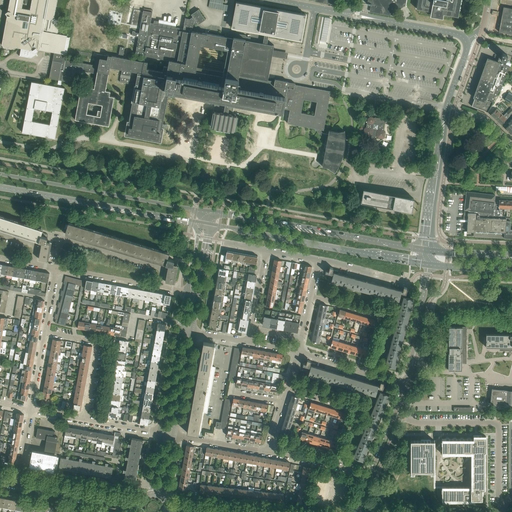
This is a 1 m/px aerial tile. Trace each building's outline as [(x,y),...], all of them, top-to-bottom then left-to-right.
[(10,0),(8,11),(5,13),(7,16),(2,44),(4,47),(12,48),(14,46),(21,48),(20,55),(19,55),(19,56),(31,58),(36,54),(37,56),(37,55),(35,52),(38,51),(37,49),(38,48),(59,52),(64,53),(64,54),(66,55),(69,38),(66,37),(67,36),(57,34),(60,21),(54,20),(54,18),(55,11),(55,10),(56,9),(55,9),(57,1),(56,0),(10,0)] [(209,0),(208,8),(228,11),(229,5),(223,4),(223,0),(209,0)] [(323,0),(323,2),(336,5),(336,0),(367,0),(367,4),(371,5),(371,9),(377,10),(378,6),(388,8),(391,11),(402,4),(405,4),(405,7),(406,7),(406,0),(417,0),(416,9),(431,11),(430,16),(442,18),(443,14),(458,16),(460,0),(323,0)] [(64,54),(64,53),(59,52),(57,61),(53,61),(48,84),(32,81),(22,132),(55,138),(65,87),(60,87),(61,81),(68,82),(70,71),(73,69),(88,72),(97,74),(94,88),(91,87),(90,92),(80,90),(75,119),(109,126),(114,97),(109,96),(110,91),(106,90),(110,67),(122,69),(121,74),(130,76),(130,78),(121,77),(120,82),(129,84),(135,85),(129,121),(127,120),(124,135),(161,142),(164,127),(162,127),(163,124),(168,93),(168,91),(215,100),(213,109),(224,111),(223,114),(222,114),(223,112),(220,112),(220,113),(215,112),(214,113),(213,112),(210,126),(212,126),(212,127),(216,128),(216,129),(215,129),(230,132),(229,132),(229,130),(233,131),(234,131),(234,130),(235,131),(238,117),(236,117),(236,116),(228,115),(228,112),(233,113),(234,103),(283,112),(283,108),(290,109),(287,123),(315,128),(314,129),(315,130),(316,130),(317,129),(321,136),(328,137),(328,134),(323,133),(320,129),(323,130),(330,91),(295,85),(295,84),(295,83),(288,82),(288,81),(275,79),(274,81),(268,80),(272,55),(273,55),(274,55),(275,54),(275,53),(275,52),(274,51),(273,51),(274,45),(267,44),(269,34),(301,40),(306,14),(302,14),(300,13),(237,2),(232,27),(264,33),(263,43),(250,41),(251,36),(250,36),(250,37),(246,36),(246,35),(234,33),(234,35),(225,33),(224,37),(202,33),(192,31),(193,24),(196,22),(198,25),(205,20),(198,9),(191,14),(193,17),(190,19),(185,18),(183,29),(175,27),(175,30),(158,27),(159,21),(154,20),(154,23),(150,23),(152,12),(143,10),(143,12),(141,11),(141,10),(134,9),(131,24),(140,26),(139,33),(135,32),(135,31),(133,31),(132,35),(139,36),(135,54),(169,60),(167,66),(163,66),(162,70),(147,67),(148,62),(106,55),(106,56),(97,54),(95,65),(65,60),(66,55),(64,54)] [(503,32),(511,33),(511,7),(507,7),(503,32)] [(325,17),(321,41),(327,42),(331,18),(325,17)] [(474,98),(471,106),(488,112),(502,85),(510,66),(503,64),(504,60),(505,60),(507,54),(502,53),(501,56),(499,56),(497,62),(487,58),(482,74),(480,73),(479,77),(480,77),(473,97),(474,98)] [(490,115),(501,125),(510,116),(511,113),(511,109),(510,108),(503,116),(496,109),(490,115)] [(363,134),(365,135),(370,136),(370,137),(373,141),(377,138),(377,137),(383,138),(384,137),(385,132),(384,130),(386,119),(375,117),(373,118),(373,117),(370,117),(368,118),(368,121),(368,122),(367,123),(366,127),(364,128),(363,134)] [(323,165),(322,166),(324,166),(323,167),(329,168),(334,172),(336,170),(337,169),(337,168),(338,166),(339,165),(339,164),(340,162),(341,161),(341,160),(342,159),(342,158),(342,156),(343,155),(343,154),(343,153),(344,151),(344,150),(344,148),(344,147),(345,146),(345,144),(345,143),(345,142),(345,140),(345,139),(345,138),(345,136),(345,135),(345,133),(344,131),(337,132),(329,131),(328,134),(328,137),(322,165),(323,165)] [(204,177),(212,179),(215,165),(207,163),(204,177)] [(414,198),(410,198),(411,195),(375,191),(364,189),(361,203),(411,212),(413,202),(414,198)] [(504,217),(505,208),(498,208),(499,200),(494,200),(495,195),(494,194),(493,194),(487,194),(486,194),(467,191),(466,191),(464,210),(465,210),(465,213),(464,213),(463,222),(468,222),(468,225),(467,225),(468,225),(468,228),(467,228),(468,228),(467,231),(475,232),(474,236),(473,236),(511,237),(511,229),(510,229),(510,217),(504,217)] [(42,233),(43,230),(0,216),(0,228),(7,230),(14,232),(14,233),(21,235),(21,234),(28,237),(35,239),(39,240),(39,241),(42,242),(39,259),(47,261),(47,260),(50,244),(46,243),(48,235),(48,234),(47,234),(44,233),(42,233)] [(177,267),(176,266),(173,266),(174,260),(167,258),(168,255),(169,253),(68,223),(68,225),(66,224),(64,229),(66,229),(65,233),(69,234),(69,235),(76,237),(76,236),(83,238),(83,239),(90,241),(90,240),(98,243),(97,243),(104,245),(105,245),(112,247),(112,248),(119,250),(119,249),(126,251),(126,252),(133,254),(133,253),(141,256),(148,258),(155,260),(155,261),(162,263),(162,262),(166,263),(165,265),(168,265),(165,282),(173,283),(177,267)] [(225,261),(225,262),(228,263),(228,261),(231,261),(233,251),(227,250),(226,255),(221,254),(220,260),(225,261)] [(251,255),(245,254),(244,261),(243,264),(250,265),(250,262),(251,255)] [(400,297),(403,297),(405,297),(406,294),(407,288),(404,287),(402,291),(337,273),(338,271),(333,270),(333,268),(330,267),(329,267),(328,271),(326,270),(325,272),(328,273),(331,274),(330,278),(332,279),(331,282),(331,281),(331,282),(399,300),(400,297)] [(219,268),(217,275),(225,276),(227,276),(228,277),(229,270),(224,269),(219,268)] [(43,272),(41,282),(48,283),(49,273),(43,272)] [(247,273),(246,280),(255,281),(256,275),(247,273)] [(246,280),(245,286),(254,288),(255,281),(246,280)] [(70,283),(67,282),(64,281),(64,282),(65,283),(64,288),(74,290),(76,284),(75,284),(74,284),(72,283),(70,283)] [(216,281),(215,287),(225,289),(226,285),(225,285),(225,283),(216,281)] [(245,286),(243,292),(253,294),(254,288),(245,286)] [(215,287),(214,293),(224,295),(225,289),(215,287)] [(73,296),(74,290),(64,288),(63,292),(61,292),(61,293),(73,296)] [(151,301),(152,292),(146,291),(145,299),(144,302),(149,303),(149,301),(151,301)] [(71,302),(73,296),(61,293),(61,294),(62,294),(61,299),(71,302)] [(158,293),(156,305),(159,305),(160,302),(163,303),(165,294),(158,293)] [(214,293),(213,300),(223,302),(224,295),(214,293)] [(169,305),(171,295),(165,294),(163,303),(163,305),(167,305),(169,305)] [(399,314),(408,316),(410,312),(410,311),(410,310),(411,310),(412,307),(411,306),(411,305),(412,304),(413,300),(413,299),(405,297),(403,297),(402,302),(400,309),(399,314)] [(70,308),(71,302),(61,299),(60,304),(58,303),(58,304),(70,308)] [(213,300),(212,306),(222,308),(223,302),(213,300)] [(68,313),(70,308),(58,304),(58,306),(59,306),(58,311),(68,313)] [(241,305),(240,311),(249,313),(250,307),(241,305)] [(267,326),(267,325),(269,326),(271,316),(272,310),(265,309),(262,324),(263,325),(267,326)] [(272,310),(271,316),(269,326),(270,326),(274,327),(276,327),(278,316),(279,311),(272,310)] [(55,316),(67,319),(68,313),(58,311),(57,315),(55,315),(55,316)] [(279,311),(278,316),(276,327),(277,327),(277,328),(281,328),(283,328),(286,312),(279,311)] [(211,312),(209,319),(220,320),(220,318),(228,320),(228,316),(221,314),(211,312)] [(286,312),(283,328),(284,328),(283,329),(288,330),(288,329),(290,329),(292,316),(293,313),(286,312)] [(293,313),(292,316),(290,329),(290,330),(295,331),(295,330),(297,331),(301,315),(300,315),(293,313)] [(77,328),(84,329),(86,315),(84,314),(83,318),(82,318),(82,321),(79,321),(77,328)] [(408,316),(399,314),(397,319),(396,326),(394,331),(404,333),(405,329),(405,328),(406,327),(407,324),(406,323),(407,322),(407,321),(408,316)] [(55,322),(65,325),(67,319),(55,316),(55,317),(56,317),(55,322)] [(213,326),(218,327),(220,320),(209,319),(208,325),(213,326)] [(103,325),(102,332),(108,333),(109,326),(110,320),(107,320),(107,323),(106,323),(106,326),(103,325)] [(154,329),(155,329),(165,331),(166,324),(155,322),(154,329)] [(246,332),(247,325),(238,324),(237,331),(242,331),(246,332)] [(466,361),(466,327),(449,327),(448,370),(462,370),(462,361),(466,361)] [(404,333),(394,331),(393,336),(391,343),(390,348),(399,351),(401,346),(401,345),(401,344),(402,344),(403,341),(402,340),(402,339),(402,338),(404,333)] [(486,336),(486,347),(499,347),(500,347),(500,350),(511,349),(511,334),(486,334),(486,336)] [(153,341),(162,343),(164,337),(155,335),(153,335),(152,339),(153,339),(153,341)] [(332,339),(330,346),(330,347),(336,349),(338,341),(332,339)] [(161,349),(162,343),(153,341),(152,344),(152,348),(161,349)] [(342,351),(345,343),(338,341),(336,349),(342,351)] [(187,432),(198,434),(199,429),(200,429),(203,412),(207,413),(215,367),(212,366),(215,350),(213,349),(214,344),(203,342),(187,432)] [(351,345),(348,352),(354,354),(357,347),(358,344),(352,342),(351,345)] [(348,352),(351,345),(345,343),(342,351),(348,352)] [(363,349),(361,356),(367,358),(369,348),(363,346),(363,349)] [(160,356),(161,349),(152,348),(150,347),(150,350),(148,350),(148,351),(144,350),(143,352),(160,356)] [(361,356),(363,349),(357,347),(354,354),(361,356)] [(398,355),(399,351),(390,348),(388,353),(387,360),(385,365),(395,368),(396,363),(396,362),(397,361),(398,357),(397,357),(398,356),(398,355)] [(149,360),(159,362),(160,356),(143,352),(142,352),(141,355),(146,356),(150,357),(149,360)] [(140,363),(139,365),(146,366),(148,366),(158,368),(159,362),(149,360),(147,360),(147,364),(143,363),(140,363)] [(375,395),(376,391),(378,385),(315,367),(315,364),(310,362),(311,361),(310,361),(307,360),(306,363),(305,366),(309,367),(307,371),(309,371),(308,374),(308,375),(375,395)] [(48,362),(47,368),(56,370),(59,370),(60,364),(48,362)] [(146,379),(156,381),(157,374),(149,373),(147,373),(146,379)] [(147,385),(154,387),(156,381),(146,379),(145,382),(147,382),(147,385)] [(381,382),(379,386),(378,385),(376,391),(380,392),(375,403),(373,408),(382,412),(384,407),(385,405),(386,406),(387,403),(386,402),(387,401),(387,400),(389,396),(381,392),(384,383),(381,382)] [(153,393),(154,387),(147,385),(147,386),(144,385),(143,385),(142,389),(135,388),(134,390),(141,391),(144,391),(153,393)] [(503,390),(492,389),(491,404),(509,406),(509,404),(511,405),(511,406),(511,405),(511,393),(510,393),(503,393),(503,391),(503,390)] [(299,397),(292,395),(290,401),(297,403),(299,397)] [(151,406),(152,399),(142,397),(141,397),(140,401),(135,400),(132,400),(132,402),(134,403),(151,406)] [(290,401),(288,407),(295,409),(297,403),(290,401)] [(311,402),(308,412),(314,414),(315,410),(317,404),(311,402)] [(140,410),(150,412),(151,406),(134,403),(134,405),(138,405),(138,406),(140,407),(140,410)] [(286,413),(293,415),(295,409),(288,407),(286,413)] [(380,417),(382,412),(373,408),(371,413),(369,419),(367,424),(376,428),(377,424),(378,423),(378,422),(379,422),(380,419),(380,418),(380,417)] [(149,418),(150,412),(140,410),(138,416),(149,418)] [(117,416),(118,412),(109,411),(108,417),(118,419),(119,416),(117,416)] [(286,413),(284,419),(292,422),(293,415),(286,413)] [(148,425),(149,418),(138,416),(137,423),(148,425)] [(284,419),(282,425),(290,428),(292,422),(284,419)] [(365,429),(362,436),(360,441),(369,444),(371,440),(371,439),(372,438),(374,435),(373,435),(374,433),(376,428),(367,424),(365,429)] [(288,434),(290,428),(282,425),(280,431),(288,434)] [(36,438),(44,439),(46,440),(44,450),(55,452),(58,437),(57,437),(54,436),(55,431),(38,428),(36,438)] [(114,446),(115,438),(116,432),(115,432),(114,435),(109,434),(107,445),(111,446),(114,446)] [(302,432),(300,437),(299,439),(305,441),(308,433),(302,432)] [(312,443),(314,435),(308,433),(305,441),(312,443)] [(314,435),(312,443),(318,445),(320,437),(314,435)] [(446,439),(442,439),(442,440),(442,452),(471,453),(471,487),(446,487),(442,488),(442,489),(442,491),(442,492),(442,500),(482,500),(482,495),(482,489),(484,489),(484,485),(484,478),(484,474),(484,463),(484,459),(484,452),(486,452),(486,436),(473,436),(473,439),(471,439),(470,439),(468,439),(467,439),(466,439),(464,439),(463,439),(460,439),(459,439),(457,439),(456,439),(453,439),(452,439),(450,439),(449,439),(448,439),(446,439)] [(324,446),(326,439),(320,437),(318,445),(323,446),(324,446)] [(122,439),(118,439),(115,438),(114,446),(113,451),(112,455),(112,457),(118,458),(122,439)] [(128,446),(130,446),(129,451),(140,453),(143,440),(132,438),(131,443),(128,443),(128,445),(128,446)] [(330,448),(332,441),(326,439),(324,446),(324,447),(330,448)] [(332,441),(330,448),(335,450),(336,450),(338,443),(339,441),(333,439),(332,441)] [(411,440),(410,440),(410,457),(410,459),(410,471),(414,471),(430,471),(434,471),(434,463),(432,463),(432,460),(434,460),(434,440),(411,440)] [(367,449),(369,444),(360,441),(358,446),(353,457),(362,461),(364,456),(364,455),(365,454),(366,454),(367,451),(366,451),(367,449)] [(9,444),(8,450),(9,450),(17,452),(17,451),(18,447),(18,446),(10,444),(9,444)] [(206,448),(204,458),(208,459),(209,455),(211,456),(212,448),(206,447),(206,448)] [(32,450),(29,467),(31,467),(54,471),(54,469),(57,469),(59,457),(56,457),(57,455),(35,450),(34,450),(32,450)] [(140,453),(129,451),(128,456),(126,456),(125,458),(125,459),(126,459),(128,459),(127,464),(138,466),(140,453)] [(184,457),(192,459),(195,459),(196,456),(193,455),(194,453),(185,451),(184,457)] [(61,457),(59,468),(72,471),(74,459),(69,459),(69,456),(68,456),(66,456),(66,458),(61,457)] [(79,460),(74,459),(72,471),(85,473),(87,462),(82,461),(82,459),(79,458),(79,460)] [(264,465),(264,469),(267,470),(268,466),(270,466),(272,459),(266,458),(264,465)] [(92,463),(87,462),(85,473),(98,475),(100,464),(95,463),(95,461),(94,461),(93,460),(92,460),(92,461),(92,463)] [(105,465),(100,464),(98,475),(111,478),(113,467),(108,466),(108,464),(108,463),(106,463),(105,463),(105,465)] [(124,477),(136,479),(138,466),(127,464),(126,469),(124,469),(123,469),(123,471),(123,472),(123,471),(125,472),(124,477)] [(21,511),(27,511),(29,503),(23,501),(21,511)] [(29,503),(27,511),(33,511),(35,504),(29,503)]
